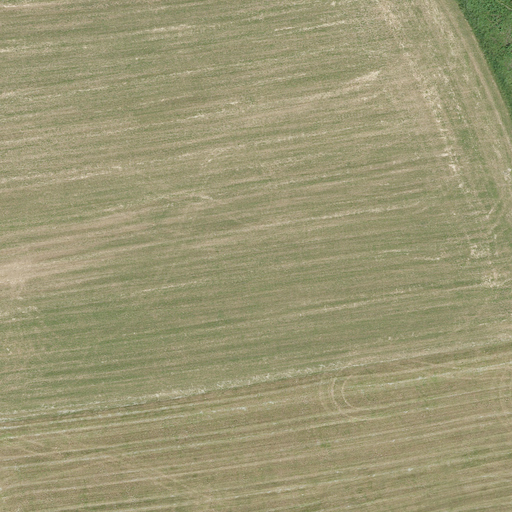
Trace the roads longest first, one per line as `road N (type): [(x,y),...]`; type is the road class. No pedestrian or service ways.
road 1 (track): [(0,52),(406,0)]
road 2 (track): [(462,0),(511,117)]
